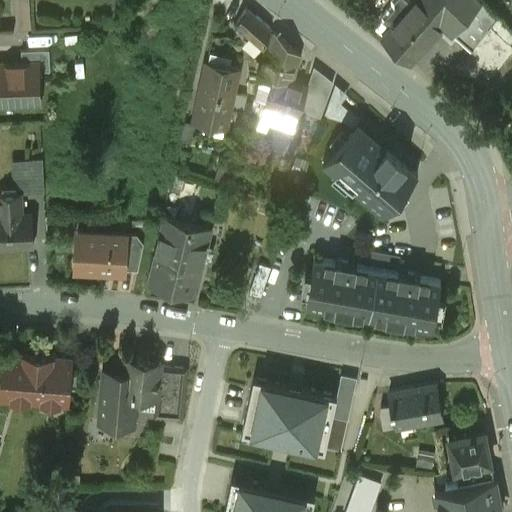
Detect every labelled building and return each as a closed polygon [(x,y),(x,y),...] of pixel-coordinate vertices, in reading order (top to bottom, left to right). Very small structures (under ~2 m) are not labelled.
[(16,0),(18,26),(34,26),(32,0),(16,0)] [(389,28),(381,38),(410,63),(444,25),(444,24),(417,0),(414,0),(389,28)] [(413,0),(390,0),(391,4),(382,15),(382,22),(389,28),(414,0),(413,0)] [(497,16),(481,0),(417,0),(444,24),(444,25),(471,48),(497,16)] [(247,33),(240,41),(260,58),(270,27),(246,6),(235,23),(247,33)] [(471,48),(465,56),(491,79),(511,55),(511,32),(497,16),(471,48)] [(273,30),(261,73),(255,95),(266,99),(264,104),(298,114),(307,86),(292,81),(300,53),(273,30)] [(49,48),(21,49),(21,62),(36,62),(38,61),(38,63),(38,64),(38,69),(50,69),(49,48)] [(21,62),(0,62),(0,101),(37,100),(37,101),(39,101),(39,99),(38,69),(38,64),(38,63),(38,61),(36,62),(21,62)] [(238,71),(206,64),(200,90),(233,97),(238,71)] [(233,97),(200,90),(195,116),(227,124),(233,97)] [(385,143),(357,119),(322,160),(334,170),(333,171),(352,188),(353,186),(382,211),(417,170),(405,160),(407,158),(386,141),(385,143)] [(308,138),(298,135),(292,154),(301,157),(308,138)] [(42,159),(27,160),(28,191),(44,190),(42,159)] [(17,191),(0,192),(0,213),(17,212),(17,191)] [(176,208),(167,206),(164,216),(173,218),(176,208)] [(17,212),(0,213),(0,248),(17,247),(17,244),(33,244),(32,212),(17,212)] [(173,218),(164,216),(148,282),(194,293),(209,227),(173,218)] [(125,231),(76,228),(75,267),(123,270),(123,268),(125,233),(125,231)] [(136,233),(125,233),(123,268),(137,270),(143,242),(136,233)] [(357,263),(335,259),(335,260),(314,256),(312,269),(308,291),(306,304),(337,309),(337,308),(350,311),(349,311),(369,315),(377,267),(356,264),(357,263)] [(420,274),(398,270),(398,271),(377,267),(369,315),(388,318),(389,317),(401,319),(401,321),(432,326),(436,306),(440,279),(420,275),(420,274)] [(72,353),(4,348),(0,395),(68,401),(72,353)] [(125,371),(104,369),(100,412),(115,413),(115,421),(133,423),(136,394),(136,393),(158,396),(161,363),(161,361),(126,358),(125,371)] [(185,367),(161,365),(161,363),(158,396),(136,393),(136,394),(157,396),(156,413),(181,415),(185,367)] [(339,392),(254,374),(242,431),(327,449),(339,392)] [(436,382),(389,391),(391,402),(395,426),(443,417),(436,382)] [(391,402),(381,404),(380,413),(383,428),(395,426),(391,402)] [(334,420),(329,444),(342,447),(347,423),(334,420)] [(484,430),(448,437),(455,468),(443,470),(446,486),(464,483),(493,477),(484,430)] [(370,511),(382,482),(359,474),(344,511),(370,511)] [(312,511),(316,495),(232,477),(224,511),(312,511)] [(504,511),(498,478),(436,490),(439,511),(504,511)]
